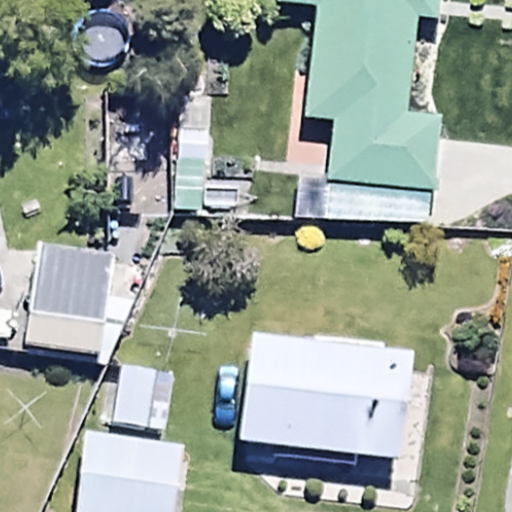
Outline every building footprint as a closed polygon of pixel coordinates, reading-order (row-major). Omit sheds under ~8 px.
[(234,0),(234,8),(306,12),(299,127),(299,152),(321,152),(320,227),(418,230),(421,199),(427,200),(436,121),(400,117),(411,25),(432,27),(435,0),(234,0)] [(165,214),(197,215),(199,147),(168,145),(165,214)] [(102,263),(31,254),(18,351),(90,360),(102,263)] [(300,348),(242,341),(229,448),(386,467),(399,363),(371,359),(373,350),(301,341),(300,348)] [(105,372),(97,428),(154,437),(163,381),(105,372)] [(166,511),(174,450),(79,439),(69,511),(166,511)]
